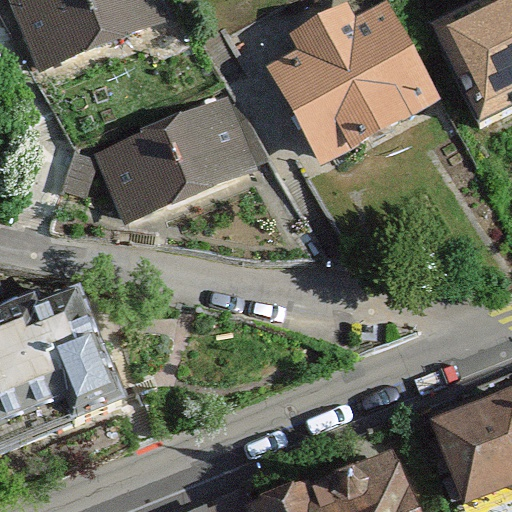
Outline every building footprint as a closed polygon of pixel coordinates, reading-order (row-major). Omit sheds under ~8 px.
[(166,0),(29,0),(14,6),(50,89),(181,33),(166,0)] [(511,0),(504,0),(437,36),(490,134),(511,122),(511,0)] [(389,4),(267,65),(324,178),(446,117),(389,4)] [(218,106),(97,158),(128,228),(248,176),(218,106)] [(76,293),(0,322),(0,464),(124,417),(76,293)] [(511,398),(436,426),(468,511),(477,511),(511,499),(511,398)] [(421,511),(400,451),(241,506),(242,511),(421,511)] [(216,511),(214,503),(189,511),(216,511)]
